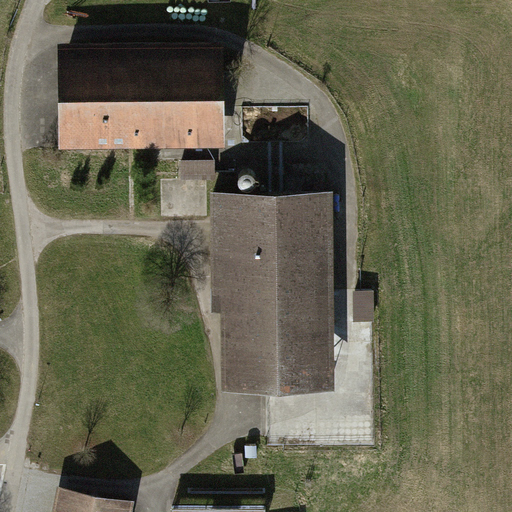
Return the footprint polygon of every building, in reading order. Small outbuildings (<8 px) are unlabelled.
[(214,54),(66,56),(67,129),(215,128),(214,54)] [(186,158),(185,174),(216,174),(216,159),(186,158)] [(328,192),(211,192),(213,284),(238,283),(239,382),(314,379),(315,243),(329,243),(328,192)] [(378,314),(378,283),(364,283),(364,314),(378,314)] [(129,511),(132,503),(65,491),(60,511),(129,511)]
